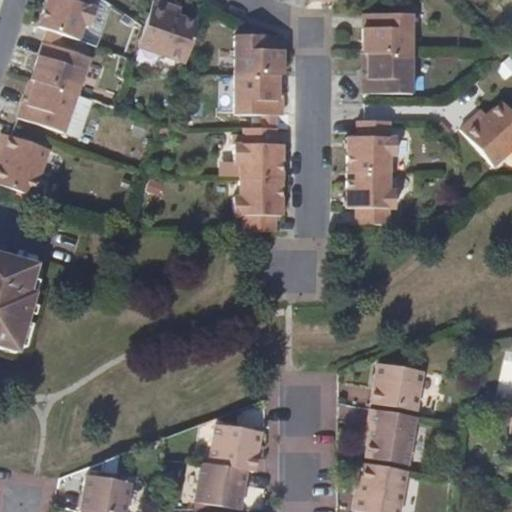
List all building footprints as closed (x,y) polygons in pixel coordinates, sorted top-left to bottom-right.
[(99,2),(97,0),(61,0),(61,1),(59,0),(51,0),(39,32),(49,36),(82,46),(86,34),(95,37),(102,18),(96,10),(99,2)] [(170,12),(171,8),(154,0),(153,0),(143,30),(137,49),(185,66),(197,29),(170,12)] [(361,58),(414,57),(413,19),(362,19),(361,58)] [(228,78),(278,79),(278,38),(229,35),(228,78)] [(82,46),(49,36),(44,50),(76,61),(82,46)] [(76,61),(44,50),(32,83),(80,101),(92,67),(76,61)] [(414,99),(414,57),(361,58),(361,99),(365,99),(414,99)] [(273,122),(279,118),(278,79),(228,78),(227,119),(238,119),(238,131),(272,131),(273,122)] [(66,136),(80,101),(32,83),(20,118),(66,136)] [(495,169),(511,153),(511,109),(503,100),(478,125),(474,120),(461,132),(495,169)] [(347,177),(392,177),(392,161),(400,161),(400,140),(390,136),(390,127),(365,127),(355,127),(355,139),(347,139),(347,177)] [(227,168),(233,168),(233,181),(278,181),(278,164),(282,160),(282,149),(278,149),(273,147),(272,131),(238,131),(238,141),(227,141),(227,168)] [(54,152),(14,137),(12,141),(3,138),(0,145),(0,152),(1,153),(0,154),(0,168),(1,169),(0,171),(0,184),(37,198),(39,193),(43,195),(45,177),(54,152)] [(400,191),(392,191),(392,177),(347,177),(347,199),(343,199),(343,214),(354,214),(354,228),(389,228),(389,213),(400,214),(400,191)] [(278,206),(278,181),(233,181),(233,195),(224,195),(224,218),(237,218),(237,235),(273,235),(273,219),(283,219),(284,209),(278,206)] [(0,346),(17,352),(44,272),(0,259),(0,346)] [(419,363),(376,359),(372,401),(417,405),(419,363)] [(413,418),(368,411),(366,427),(371,428),(366,459),(406,466),(413,418)] [(511,420),(507,420),(503,433),(511,435),(511,420)] [(204,464),(247,471),(252,472),(258,434),(209,426),(204,464)] [(192,504),(241,511),(247,471),(204,464),(199,464),(192,504)] [(405,474),(363,466),(359,494),(356,498),(353,511),(398,511),(399,507),(403,497),(402,492),(405,474)] [(103,478),(90,476),(89,480),(84,511),(130,511),(134,486),(103,481),(103,478)]
